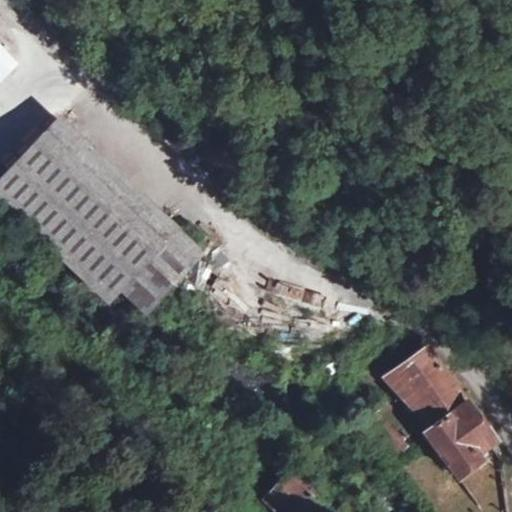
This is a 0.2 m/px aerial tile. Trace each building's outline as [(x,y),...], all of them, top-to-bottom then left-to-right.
[(0,86),(23,65),(0,41),(0,86)] [(67,114),(0,178),(0,199),(85,273),(112,294),(180,225),(67,114)] [(180,225),(112,294),(149,313),(208,253),(180,225)] [(392,389),(362,423),(392,455),(402,444),(394,435),(405,422),(394,409),(403,399),(431,429),(426,433),(457,475),(481,458),(476,452),(492,441),(426,350),(384,380),(392,389)] [(336,394),(355,380),(349,372),(329,386),(336,394)] [(292,511),(310,495),(290,474),(266,497),(280,511),(265,511),(258,505),(261,501),(248,488),(223,511),(224,511),(292,511)] [(326,511),(310,495),(292,511),(326,511)]
